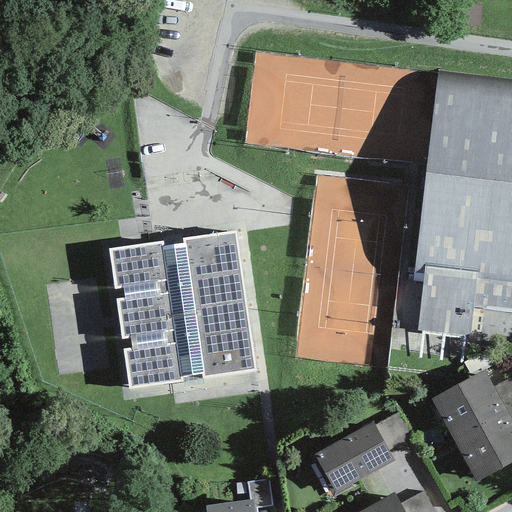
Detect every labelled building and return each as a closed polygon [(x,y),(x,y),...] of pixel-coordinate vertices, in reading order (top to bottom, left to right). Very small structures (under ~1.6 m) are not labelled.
[(511,84),(438,75),(413,274),(424,275),(417,332),(469,338),(473,306),(511,310),(511,84)] [(130,392),(254,374),(234,234),(110,253),(130,392)] [(453,444),(511,410),(511,378),(493,390),(484,376),(432,405),(453,444)] [(511,410),(453,444),(477,487),(511,467),(511,410)] [(372,422),(309,456),(333,499),(395,465),(388,453),(413,440),(398,413),(374,426),(372,422)] [(433,511),(423,492),(399,504),(391,493),(356,511),(433,511)]
